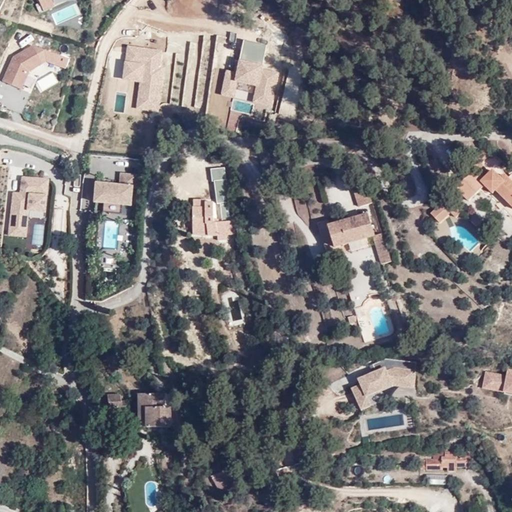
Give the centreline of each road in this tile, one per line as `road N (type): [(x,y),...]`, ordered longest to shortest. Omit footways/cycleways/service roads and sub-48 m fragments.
road 1 (unknown): [(76,304),(104,304),(142,282),(153,189),(186,135),(352,145),(408,203),(421,194),(407,148),(413,138),(483,140)]
road 2 (residential): [(93,511),(91,407),(69,360),(81,284),(80,154),(0,120)]
